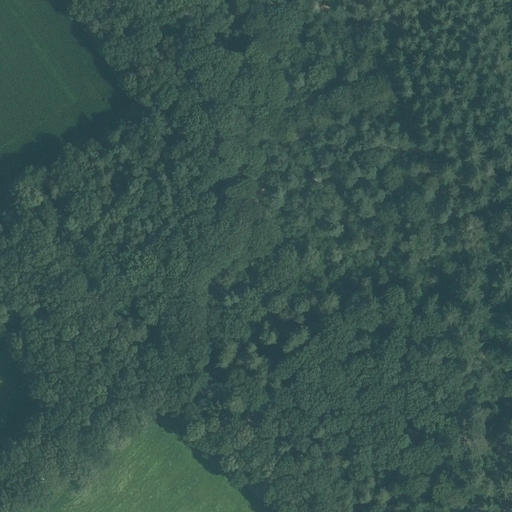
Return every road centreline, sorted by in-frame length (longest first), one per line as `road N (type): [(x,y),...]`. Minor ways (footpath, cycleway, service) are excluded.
road 1 (unclassified): [(0,229),(181,367),(349,511)]
road 2 (track): [(246,0),(267,60),(268,96),(237,142),(237,221),(178,274),(181,367)]
